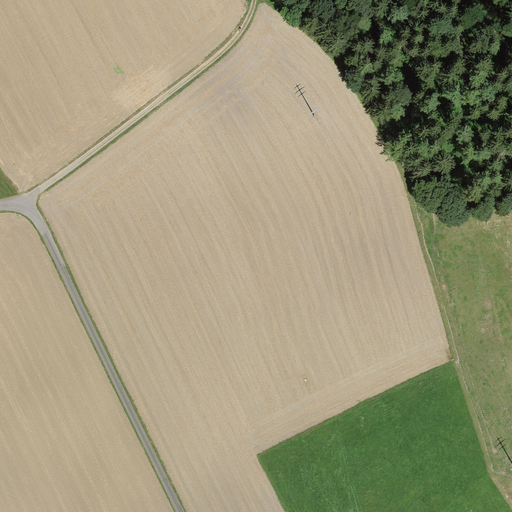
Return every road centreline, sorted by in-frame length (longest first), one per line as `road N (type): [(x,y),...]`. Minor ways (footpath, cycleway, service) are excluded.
road 1 (track): [(254,0),(228,45),(25,205)]
road 2 (track): [(511,127),(453,38),(445,0)]
